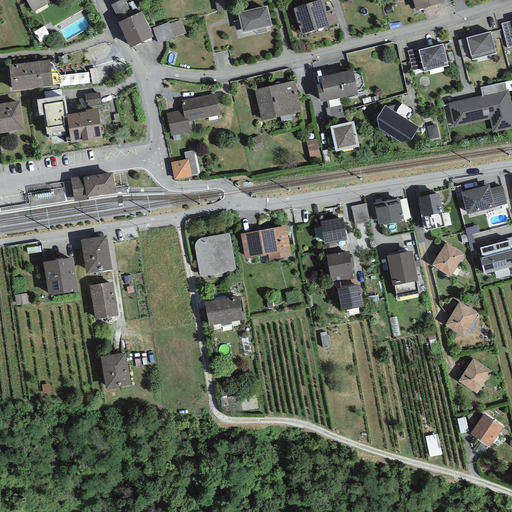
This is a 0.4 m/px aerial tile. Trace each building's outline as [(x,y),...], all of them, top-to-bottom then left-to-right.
[(25,0),(33,12),(50,3),(48,0),(25,0)] [(123,0),(122,0),(111,5),(119,22),(131,16),(123,0)] [(231,0),(214,0),(218,12),(234,8),(231,0)] [(319,0),(301,6),(293,8),(301,35),(338,23),(334,9),(326,12),(323,3),(321,0),(319,0)] [(443,0),(412,0),(416,11),(444,3),(443,0)] [(267,6),(238,12),(242,33),(272,26),(267,6)] [(119,22),(118,22),(130,48),(153,37),(142,11),(131,16),(119,22)] [(169,23),(152,29),(158,45),(187,35),(181,20),(170,24),(169,23)] [(511,20),(501,24),(507,48),(511,46),(511,20)] [(490,32),(466,38),(471,56),(472,60),(496,53),(490,32)] [(462,58),(471,56),(466,38),(458,40),(462,58)] [(443,44),(418,50),(423,68),(424,72),(448,66),(443,44)] [(418,48),(407,51),(412,71),(423,68),(418,50),(418,48)] [(50,61),(9,65),(12,91),(53,86),(50,61)] [(353,70),(320,77),(321,84),(317,85),(320,102),(358,94),(353,70)] [(88,72),(69,74),(70,84),(89,82),(88,72)] [(294,81),(254,90),(261,121),(301,112),(294,81)] [(504,82),(480,87),(482,96),(482,97),(506,92),(504,82)] [(482,96),(448,103),(453,127),(489,119),(492,133),(511,128),(511,106),(509,91),(506,92),(482,97),(482,96)] [(85,94),(86,107),(101,105),(100,93),(85,94)] [(216,94),(181,100),(182,110),(184,119),(187,118),(188,121),(220,115),(216,94)] [(68,114),(65,95),(37,100),(39,116),(44,115),(47,134),(65,132),(63,118),(67,117),(66,114),(68,114)] [(20,101),(0,103),(0,133),(24,129),(20,101)] [(419,127),(385,106),(377,118),(379,129),(401,143),(411,140),(419,127)] [(68,114),(66,114),(67,117),(71,143),(102,138),(98,108),(85,110),(85,111),(68,114)] [(187,118),(184,119),(182,110),(166,113),(171,136),(190,132),(188,121),(187,118)] [(353,122),(330,127),(336,152),(359,146),(353,122)] [(436,125),(426,127),(430,140),(439,138),(436,125)] [(321,139),(310,140),(312,157),(322,156),(321,139)] [(193,151),(184,153),(186,160),(171,163),(174,180),(192,177),(191,175),(198,174),(193,151)] [(112,172),(70,178),(74,197),(115,193),(112,172)] [(461,192),(467,215),(494,207),(490,189),(489,185),(461,192)] [(502,185),(490,189),(494,207),(507,204),(502,185)] [(444,226),(441,213),(443,212),(438,193),(419,197),(423,217),(424,217),(427,230),(444,226)] [(399,198),(374,203),(378,225),(403,219),(399,198)] [(369,203),(354,205),(357,223),(372,221),(369,203)] [(343,218),(320,222),(324,245),(347,240),(343,218)] [(286,226),(240,234),(245,259),(268,255),(269,261),(292,257),(286,226)] [(194,247),(200,276),(236,270),(230,236),(229,234),(227,233),(202,238),(199,239),(196,242),(195,244),(194,247)] [(106,236),(80,240),(86,274),(112,270),(106,236)] [(489,245),(479,248),(482,258),(480,259),(484,274),(511,266),(511,237),(488,243),(489,245)] [(464,254),(446,242),(431,265),(450,277),(464,254)] [(326,255),(330,278),(353,274),(349,251),(326,255)] [(412,251),(386,256),(392,286),(418,281),(412,251)] [(73,257),(43,262),(49,296),(78,291),(73,257)] [(112,282),(89,286),(95,320),(118,316),(112,282)] [(359,285),(337,289),(341,311),(363,307),(359,285)] [(239,296),(204,302),(208,327),(221,324),(221,326),(232,324),(232,322),(243,320),(239,296)] [(459,302),(445,325),(464,336),(478,313),(459,302)] [(126,352),(100,357),(106,390),(132,385),(126,352)] [(472,358),(458,382),(477,394),(491,370),(472,358)] [(484,414),(470,434),(489,447),(503,427),(484,414)] [(439,433),(428,435),(432,455),(443,453),(439,433)]
